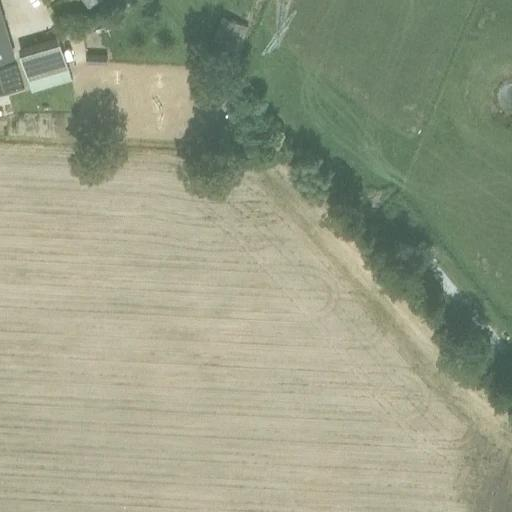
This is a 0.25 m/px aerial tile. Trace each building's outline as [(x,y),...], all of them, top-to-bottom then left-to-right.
[(225,6),(217,23),(237,33),(245,16),(225,6)] [(0,18),(0,57),(11,55),(0,18)] [(103,52),(104,42),(83,39),(81,50),(103,52)] [(61,40),(21,53),(33,92),(73,79),(61,40)] [(86,62),(107,63),(107,53),(87,52),(86,62)]
